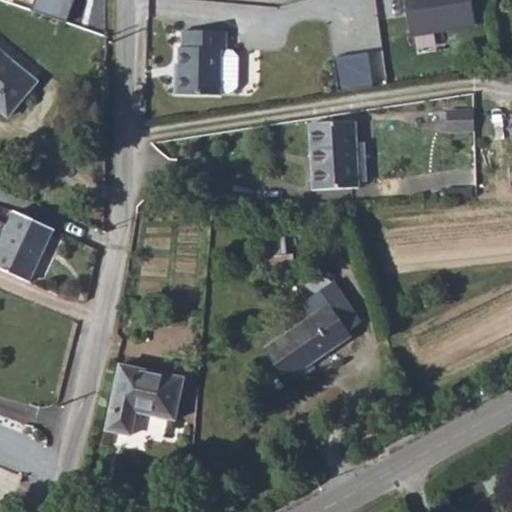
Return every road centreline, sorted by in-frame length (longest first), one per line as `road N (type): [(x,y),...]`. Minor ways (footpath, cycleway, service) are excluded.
road 1 (residential): [(125,0),(121,219),(54,511)]
road 2 (tertiary): [(320,511),(511,405)]
